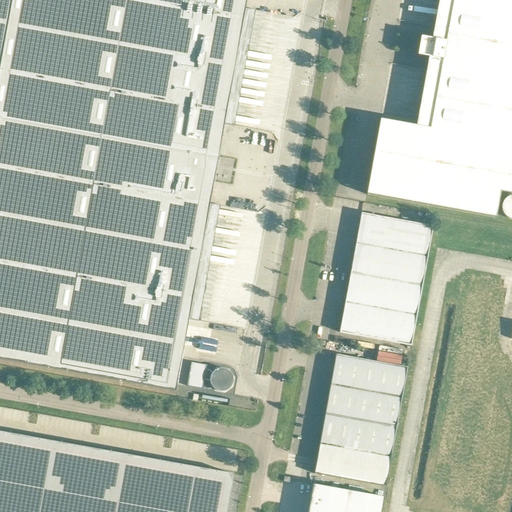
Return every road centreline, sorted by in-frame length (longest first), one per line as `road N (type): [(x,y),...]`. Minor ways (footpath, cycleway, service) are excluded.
road 1 (unclassified): [(265,440),(346,0)]
road 2 (unknown): [(511,267),(456,261),(443,271),(397,511)]
road 3 (unclassified): [(265,440),(0,390)]
